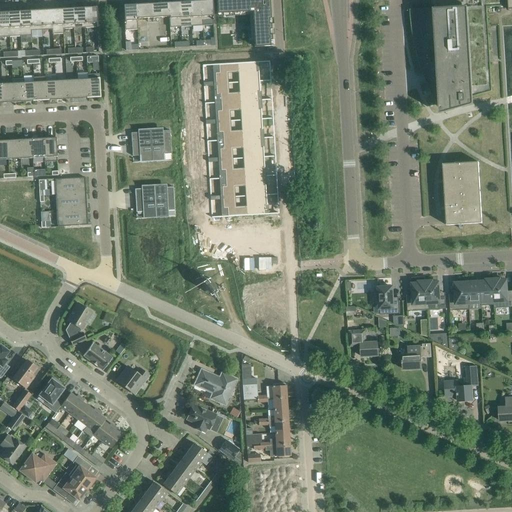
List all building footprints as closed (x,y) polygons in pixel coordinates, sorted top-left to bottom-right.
[(214,25),(213,20),(212,0),(201,1),(203,25),(214,25)] [(215,0),(217,14),(252,12),(254,47),(272,46),(269,0),(215,0)] [(439,106),(439,114),(473,104),(473,96),(492,91),(490,67),(490,64),(490,61),(486,7),(508,6),(508,10),(509,10),(509,9),(511,8),(511,0),(434,0),(435,8),(410,10),(411,24),(412,28),(413,38),(414,43),(417,53),(418,58),(421,68),(423,73),(427,83),(429,87),(434,97),(438,106),(439,106)] [(191,26),(190,1),(179,2),(180,27),(191,26)] [(190,1),(191,26),(203,25),(201,1),(190,1)] [(168,3),(169,17),(170,27),(180,27),(179,2),(168,3)] [(168,3),(152,4),(153,18),(169,17),(168,3)] [(137,19),(153,18),(152,4),(135,5),(136,19),(137,19)] [(123,5),(125,30),(138,29),(137,19),(136,19),(135,5),(123,5)] [(84,8),(85,28),(97,27),(96,7),(84,8)] [(73,8),(62,9),(64,34),(64,29),(74,28),(73,8)] [(85,28),(84,8),(73,8),(74,28),(85,28)] [(51,9),(41,10),(42,30),(52,30),(52,34),(53,34),(51,9)] [(64,34),(62,9),(51,9),(53,34),(64,34)] [(42,30),(41,10),(30,11),(31,35),(32,35),(31,31),(42,30)] [(21,36),(19,11),(8,12),(10,37),(21,36)] [(30,11),(19,11),(21,36),(31,35),(30,11)] [(0,37),(10,37),(8,12),(0,12),(0,37)] [(219,73),(215,73),(215,82),(215,84),(228,83),(227,73),(238,72),(239,82),(259,81),(259,71),(256,71),(256,69),(256,63),(256,62),(218,64),(218,65),(219,73)] [(46,100),(45,76),(34,77),(35,101),(46,100)] [(45,76),(46,100),(57,100),(56,81),(45,81),(45,76)] [(24,102),(35,101),(34,77),(33,77),(34,82),(24,82),(24,79),(23,79),(24,102)] [(99,78),(88,79),(89,98),(100,97),(99,78)] [(3,103),(14,102),(12,79),(12,80),(12,83),(2,84),(3,103)] [(14,102),(24,102),(23,79),(12,79),(14,102)] [(77,79),(66,80),(68,99),(78,99),(77,79)] [(89,98),(88,79),(77,79),(78,99),(89,98)] [(66,80),(56,81),(57,100),(68,99),(66,80)] [(228,83),(215,84),(215,86),(216,95),(220,95),(221,103),(258,100),(258,94),(257,92),(260,91),(259,81),(239,82),(240,93),(228,93),(228,83)] [(221,111),(217,111),(217,120),(218,122),(230,121),(230,111),(241,110),(241,120),(261,119),(261,109),(259,109),(258,107),(259,107),(258,100),(221,103),(221,111)] [(230,121),(218,122),(218,124),(218,133),(222,132),(223,140),(261,138),(260,132),(260,130),(262,129),(261,119),(241,120),(242,131),(231,131),(230,121)] [(169,131),(150,132),(152,162),(164,161),(164,154),(171,154),(169,131)] [(150,132),(131,133),(133,156),(140,156),(140,162),(152,162),(150,132)] [(56,137),(43,138),(44,158),(45,162),(57,162),(56,137)] [(43,138),(31,139),(32,158),(44,157),(44,162),(45,162),(43,138)] [(223,149),(219,149),(220,158),(220,160),(232,159),(232,149),(243,148),(244,158),(264,157),(263,147),(261,147),(261,144),(261,138),(223,140),(223,149)] [(32,158),(31,139),(19,140),(20,159),(32,158)] [(0,159),(8,159),(7,140),(0,140),(0,159)] [(20,159),(19,140),(7,140),(8,159),(20,159)] [(232,159),(220,160),(220,162),(221,171),(225,170),(225,178),(263,176),(262,170),(262,167),(264,167),(264,157),(244,158),(244,168),(233,169),(232,159)] [(478,162),(448,164),(443,164),(443,169),(446,225),(482,223),(478,162)] [(226,187),(222,187),(222,196),(222,198),(235,197),(234,187),(245,186),(246,196),(266,195),(265,185),(263,185),(263,182),(263,176),(225,178),(226,187)] [(56,195),(86,194),(85,178),(55,179),(56,195)] [(173,187),(154,188),(156,218),(167,217),(167,211),(175,210),(173,187)] [(154,188),(135,189),(136,212),(144,212),(144,218),(156,218),(154,188)] [(57,211),(87,209),(86,194),(56,195),(57,211)] [(235,197),(222,198),(222,200),(223,209),(227,208),(227,216),(227,217),(265,214),(265,208),(264,208),(264,205),(267,205),(266,195),(246,196),(246,206),(235,207),(235,197)] [(57,227),(88,225),(87,209),(57,211),(57,227)] [(203,282),(202,285),(205,292),(208,293),(215,290),(216,287),(213,279),(210,278),(203,282)] [(494,305),(493,279),(492,280),(487,280),(486,280),(486,282),(481,282),(480,282),(481,303),(481,306),(494,305)] [(493,279),(494,305),(494,308),(511,307),(511,290),(506,291),(506,279),(499,279),(498,279),(493,280),(493,279)] [(427,310),(425,281),(424,282),(420,282),(418,282),(412,282),(413,295),(407,295),(407,311),(427,310)] [(426,281),(425,281),(427,310),(446,309),(445,293),(439,293),(438,281),(432,281),(430,281),(426,282),(426,281)] [(469,303),(468,281),(467,281),(462,282),(462,281),(461,281),(461,282),(455,282),(455,294),(449,295),(450,311),(470,310),(469,303)] [(481,303),(480,282),(479,282),(474,282),(474,281),(473,281),(468,281),(469,303),(481,303)] [(379,292),(373,293),(373,305),(379,304),(380,315),(400,314),(399,298),(392,298),(392,285),(378,286),(379,292)] [(72,346),(81,342),(86,340),(83,332),(81,333),(80,331),(81,330),(93,312),(78,303),(67,321),(70,323),(65,330),(72,346)] [(347,316),(356,315),(356,307),(346,308),(347,316)] [(364,332),(359,332),(350,332),(350,346),(361,346),(362,357),(378,356),(378,346),(377,342),(365,343),(364,332)] [(457,338),(449,338),(449,348),(457,352),(457,338)] [(402,355),(403,361),(402,361),(402,364),(403,363),(403,369),(421,368),(421,358),(431,357),(430,344),(423,344),(423,339),(412,339),(412,348),(415,347),(415,354),(402,355)] [(112,358),(101,349),(93,343),(83,356),(91,362),(97,367),(97,366),(103,371),(112,358)] [(116,352),(120,355),(126,347),(122,344),(116,352)] [(0,376),(1,378),(10,367),(4,363),(6,361),(3,358),(8,352),(0,346),(0,376)] [(34,377),(32,375),(37,368),(26,360),(12,379),(26,388),(34,377)] [(149,376),(141,370),(140,369),(136,373),(127,366),(116,381),(129,391),(133,385),(139,389),(149,376)] [(478,386),(476,366),(466,367),(467,378),(464,378),(465,382),(457,383),(457,382),(445,382),(446,396),(458,396),(458,402),(473,400),(472,386),(478,386)] [(225,405),(233,389),(237,380),(222,373),(220,379),(201,370),(196,381),(205,385),(204,389),(213,393),(211,399),(225,405)] [(49,408),(55,413),(60,407),(67,398),(61,393),(64,389),(59,385),(60,384),(54,379),(53,380),(51,379),(39,396),(45,400),(43,403),(49,407),(49,408)] [(256,384),(244,385),(245,399),(250,398),(250,391),(256,391),(256,384)] [(273,398),(287,397),(286,386),(272,386),(273,393),(266,393),(266,396),(267,396),(267,399),(273,398)] [(12,407),(18,411),(30,395),(24,391),(12,407)] [(69,413),(81,397),(77,395),(76,397),(70,393),(67,398),(60,407),(69,413)] [(81,397),(69,413),(78,420),(88,406),(82,402),(84,400),(81,397)] [(287,397),(273,398),(274,410),(287,409),(287,397)] [(500,414),(498,414),(498,419),(500,419),(500,421),(511,420),(511,398),(506,399),(507,408),(499,408),(499,411),(500,414)] [(5,403),(1,408),(13,417),(17,412),(5,403)] [(191,427),(200,431),(205,433),(207,429),(209,430),(216,415),(193,404),(186,420),(193,423),(191,427)] [(24,405),(19,411),(28,418),(32,412),(24,405)] [(88,406),(78,420),(86,426),(98,411),(95,408),(93,410),(88,406)] [(234,409),(231,414),(237,417),(240,412),(234,409)] [(287,409),(274,410),(274,416),(268,416),(268,419),(269,422),(288,421),(287,409)] [(98,411),(86,426),(94,432),(92,434),(93,435),(103,422),(104,422),(105,420),(100,415),(101,413),(98,411)] [(14,431),(24,417),(18,412),(8,426),(14,431)] [(45,427),(54,433),(56,430),(60,425),(51,419),(48,423),(45,427)] [(268,419),(263,419),(264,425),(269,425),(269,427),(275,427),(275,433),(289,432),(288,421),(269,422),(268,419)] [(109,426),(104,422),(103,422),(93,435),(102,442),(114,426),(110,423),(109,426)] [(114,426),(102,442),(111,448),(121,435),(115,431),(117,428),(114,426)] [(56,430),(54,433),(62,440),(65,436),(56,430)] [(289,432),(275,433),(275,439),(269,439),(270,442),(270,445),(289,444),(289,432)] [(265,448),(265,442),(261,443),(261,434),(252,435),(246,435),(247,447),(254,446),(260,446),(260,449),(265,448)] [(12,464),(18,456),(25,447),(14,439),(14,440),(8,435),(6,438),(0,445),(6,450),(1,457),(12,464)] [(74,443),(76,440),(71,436),(69,439),(65,436),(62,440),(71,447),(74,443)] [(226,440),(219,450),(232,459),(238,451),(239,450),(226,440)] [(191,447),(188,452),(201,462),(207,454),(192,442),(189,445),(191,447)] [(270,442),(265,442),(265,448),(270,448),(270,457),(277,457),(290,456),(289,444),(270,445),(270,442)] [(83,449),(74,443),(71,447),(80,453),(83,449)] [(91,456),(83,449),(80,453),(88,459),(91,456)] [(238,451),(232,459),(239,465),(241,462),(240,455),(241,454),(238,451)] [(94,452),(91,456),(88,459),(99,467),(105,460),(94,452)] [(182,455),(179,458),(195,470),(201,462),(188,452),(184,457),(182,455)] [(51,471),(56,464),(48,458),(45,461),(42,459),(40,461),(32,455),(20,471),(35,481),(40,475),(45,479),(51,471)] [(68,475),(87,489),(88,489),(87,488),(90,483),(92,484),(96,478),(87,472),(91,466),(83,460),(78,456),(73,463),(77,467),(70,476),(68,474),(68,475)] [(195,470),(179,458),(177,462),(179,463),(175,468),(189,478),(195,470)] [(224,464),(217,473),(220,476),(228,467),(224,464)] [(189,478),(175,468),(172,473),(169,471),(167,475),(182,487),(189,478)] [(220,476),(217,473),(210,482),(214,485),(220,476)] [(87,489),(68,475),(67,475),(71,478),(64,487),(58,483),(53,490),(65,499),(69,493),(79,501),(87,489)] [(182,487),(167,475),(164,478),(167,480),(163,485),(171,491),(176,495),(182,487)] [(147,491),(161,501),(167,492),(151,481),(149,484),(151,486),(147,491)] [(214,485),(210,482),(204,490),(208,493),(214,485)] [(208,493),(204,490),(198,498),(202,501),(208,493)] [(161,501),(147,491),(144,496),(141,494),(139,497),(155,509),(161,501)] [(152,511),(155,509),(139,497),(136,501),(138,502),(135,507),(141,511),(152,511)] [(202,501),(198,498),(192,505),(196,508),(202,501)]
